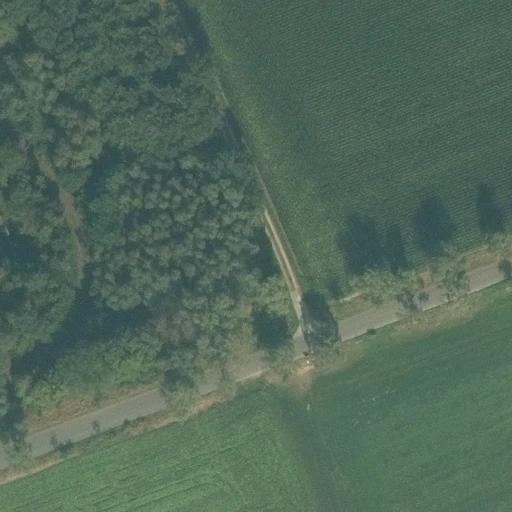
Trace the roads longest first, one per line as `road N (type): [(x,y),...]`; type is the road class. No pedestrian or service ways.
road 1 (unclassified): [(511,270),(0,459)]
road 2 (track): [(161,0),(315,343)]
road 3 (track): [(0,358),(38,343),(76,273),(75,223),(32,153),(0,129)]
